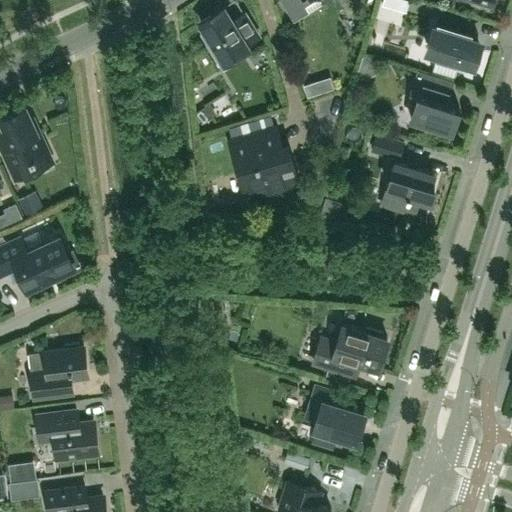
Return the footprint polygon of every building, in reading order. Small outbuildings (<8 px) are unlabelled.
[(309,10),(302,0),(281,0),(294,20),(309,10)] [(406,10),(408,0),(382,0),(382,3),(406,10)] [(246,42),(258,34),(245,12),(233,20),(224,6),(200,20),(206,29),(201,32),(223,67),(240,56),(237,52),(248,45),(246,42)] [(480,49),(480,39),(470,39),(470,35),(471,35),(472,31),(437,20),(432,35),(433,35),(431,39),(428,39),(428,49),(437,49),(437,53),(436,53),(435,57),(471,68),(472,64),(471,64),(476,49),(480,49)] [(459,105),(448,102),(452,88),(415,76),(410,90),(419,93),(411,118),(451,131),(459,105)] [(314,79),(304,83),(308,95),(318,92),(314,79)] [(204,105),(196,111),(204,122),(212,116),(204,105)] [(53,161),(39,129),(36,130),(32,122),(33,122),(25,106),(0,118),(5,129),(0,131),(0,142),(16,178),(53,161)] [(271,113),(229,126),(232,138),(274,125),(271,113)] [(299,181),(290,151),(287,143),(281,145),(275,125),(274,125),(232,138),(230,139),(244,185),(247,184),(251,195),(299,181)] [(397,154),(401,143),(376,135),(371,152),(384,156),(386,151),(397,154)] [(430,199),(434,184),(430,183),(433,171),(396,160),(382,203),(413,212),(419,195),(430,199)] [(35,189),(17,197),(26,216),(44,208),(35,189)] [(15,201),(3,206),(5,210),(11,222),(22,217),(15,201)] [(0,273),(18,265),(28,288),(74,266),(73,264),(78,262),(72,249),(67,251),(59,234),(26,249),(20,234),(6,241),(2,233),(0,234),(0,273)] [(378,367),(387,336),(382,334),(383,331),(366,325),(364,329),(343,322),(338,340),(322,335),(314,361),(328,366),(351,373),(354,374),(358,361),(378,367)] [(44,349),(28,351),(30,369),(34,396),(72,391),(72,390),(69,390),(68,379),(70,376),(88,374),(84,344),(80,344),(79,341),(65,342),(65,346),(44,349)] [(328,366),(325,376),(348,383),(351,373),(328,366)] [(355,439),(364,410),(334,401),(337,389),(316,382),(306,414),(317,417),(314,427),(316,427),(313,439),(332,445),(335,438),(350,443),(352,438),(355,439)] [(81,386),(81,397),(102,397),(102,387),(81,386)] [(10,393),(0,394),(0,402),(1,408),(12,406),(10,393)] [(97,451),(94,428),(93,419),(78,421),(76,407),(37,412),(41,440),(55,438),(57,456),(97,451)] [(283,462),(307,469),(311,456),(287,449),(283,462)] [(20,460),(7,462),(9,479),(22,478),(20,460)] [(9,482),(11,498),(39,495),(37,478),(9,482)] [(329,511),(331,507),(318,503),(323,490),(287,479),(279,505),(286,507),(284,511),(329,511)] [(86,495),(85,485),(84,485),(83,484),(45,488),(48,511),(56,511),(60,511),(105,511),(103,493),(86,495)]
